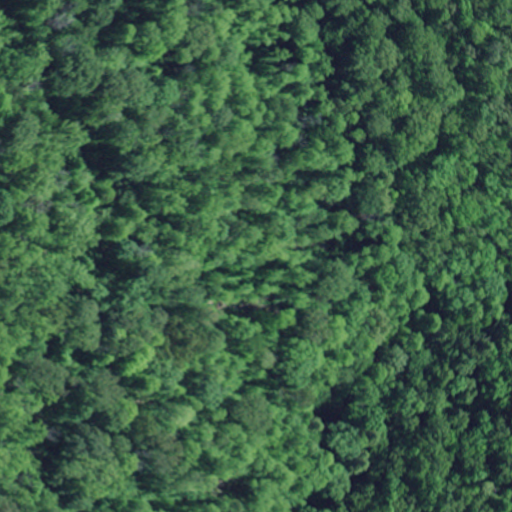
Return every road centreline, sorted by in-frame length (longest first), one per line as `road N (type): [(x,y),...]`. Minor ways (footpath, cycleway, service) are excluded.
road 1 (track): [(0,40),(63,138),(79,286),(14,511)]
road 2 (track): [(345,215),(262,511)]
